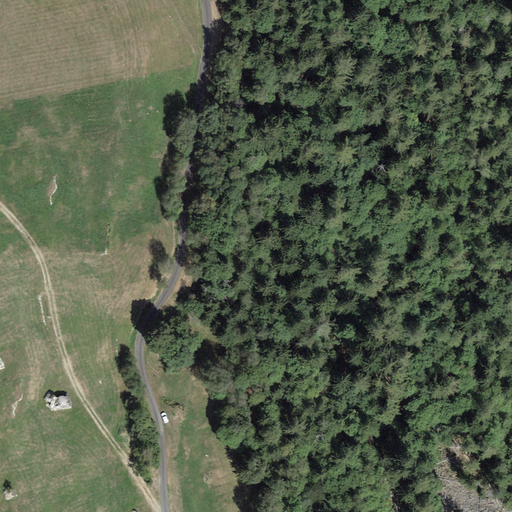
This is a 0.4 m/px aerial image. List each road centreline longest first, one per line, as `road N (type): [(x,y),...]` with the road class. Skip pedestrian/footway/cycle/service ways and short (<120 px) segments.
road 1 (unclassified): [(209,0),(187,242),(139,352),(167,511)]
road 2 (track): [(0,206),(42,263),(76,388),(165,511)]
